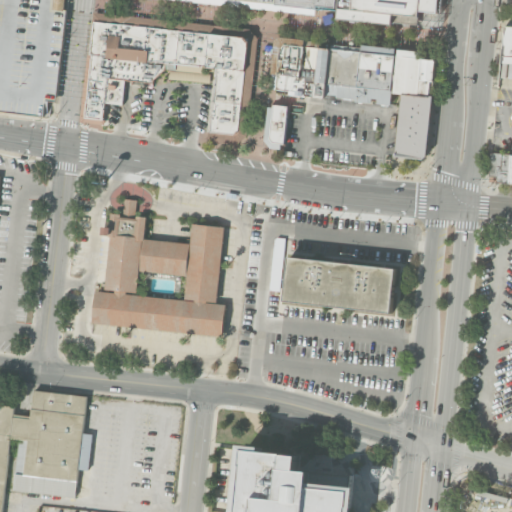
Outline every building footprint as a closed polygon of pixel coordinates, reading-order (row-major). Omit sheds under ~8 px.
[(0,0),(67,0),(56,100),(46,99),(44,116),(0,110),(0,0)] [(336,0),(336,8),(316,5),(316,8),(243,0),(336,0)] [(337,18),(339,0),(439,0),(438,12),(419,10),(419,17),(393,14),(391,24),(337,18)] [(206,66),(166,62),(165,68),(154,80),(153,83),(126,80),(123,105),(106,103),(104,120),(86,118),(93,54),(90,54),(94,21),(209,33),(206,66)] [(497,86),(511,86),(511,25),(503,25),(497,86)] [(209,33),(244,37),(248,43),(245,71),(217,68),(206,66),(209,33)] [(300,77),(278,74),(281,47),(286,44),(304,46),(300,77)] [(313,96),(276,92),(278,74),(300,77),(304,46),(319,47),(313,96)] [(325,98),(313,96),(319,47),(330,49),(325,98)] [(356,99),(336,97),(335,99),(325,98),(330,49),(330,48),(361,51),(356,99)] [(392,105),(356,101),(356,99),(361,51),(397,55),(393,92),(392,105)] [(418,95),(402,93),(393,92),(397,55),(422,58),(420,80),(418,95)] [(434,81),(420,80),(422,58),(436,59),(434,81)] [(214,101),(217,68),(245,71),(242,104),(214,101)] [(432,97),(418,95),(420,80),(434,81),(432,97)] [(395,155),(402,93),(418,95),(432,97),(426,159),(395,155)] [(242,104),(239,131),(234,134),(210,132),(214,101),(242,104)] [(270,138),(274,104),(289,106),(285,143),(274,142),(270,138)] [(508,181),(511,154),(491,151),(489,175),(496,175),(495,181),(508,181)] [(191,244),(194,223),(225,227),(216,303),(226,304),(223,337),(93,322),(96,290),(104,291),(113,213),(146,216),(144,238),(191,244)] [(282,289),(282,237),(273,237),(271,288),(282,289)] [(285,300),(290,256),(398,268),(393,312),(285,300)] [(0,511),(0,403),(15,406),(14,414),(30,416),(34,390),(87,397),(74,497),(14,489),(20,439),(11,438),(1,511),(0,511)] [(238,511),(245,449),(300,455),(299,470),(312,472),(311,482),(357,487),(354,511),(238,511)]
